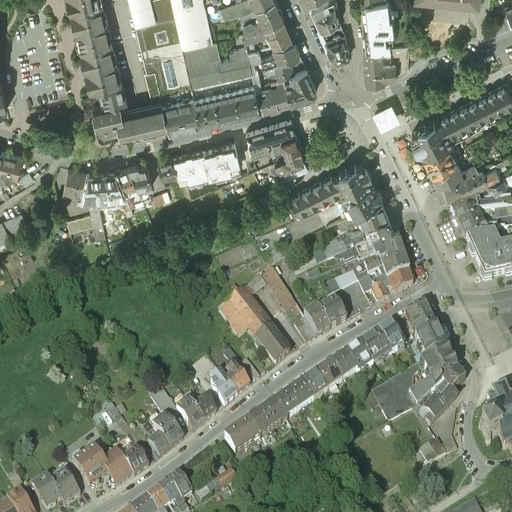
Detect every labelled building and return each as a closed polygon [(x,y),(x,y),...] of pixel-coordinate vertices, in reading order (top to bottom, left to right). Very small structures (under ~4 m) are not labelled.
[(100,0),(67,0),(71,11),(102,3),(100,0)] [(157,0),(152,1),(151,0),(128,0),(147,73),(154,71),(162,102),(193,95),(190,83),(182,46),(181,46),(171,0),(157,0)] [(203,0),(171,0),(181,46),(182,46),(212,39),(203,0)] [(253,0),(242,0),(221,8),(224,15),(214,16),(215,20),(241,14),(257,7),(253,0)] [(270,0),(257,7),(241,14),(245,32),(250,30),(283,17),(274,0),(270,0)] [(319,0),(316,0),(309,3),(310,6),(311,9),(322,4),(319,0)] [(331,0),(322,4),(311,9),(320,29),(340,20),(335,0),(331,0)] [(380,0),(376,1),(364,3),(364,4),(367,33),(363,33),(365,50),(380,48),(391,47),(390,40),(392,40),(391,31),(393,31),(392,17),(394,17),(393,9),(391,9),(390,7),(389,7),(387,0),(380,0)] [(121,81),(102,3),(71,11),(90,88),(97,87),(98,90),(98,91),(97,92),(99,98),(100,98),(100,99),(100,101),(111,98),(112,102),(120,100),(126,99),(122,81),(121,81)] [(283,17),(250,30),(252,38),(257,36),(264,34),(267,30),(273,44),(291,36),(283,17)] [(250,30),(245,32),(243,33),(247,51),(256,49),(252,38),(250,30)] [(339,32),(333,34),(334,37),(325,40),(334,58),(337,60),(349,57),(344,34),(340,36),(339,32)] [(243,33),(236,34),(238,46),(234,48),(234,49),(229,50),(231,57),(220,59),(219,54),(216,55),(221,76),(251,70),(249,61),(247,51),(243,33)] [(212,39),(182,46),(190,83),(206,80),(221,76),(216,55),(219,54),(216,39),(212,39)] [(294,41),(273,46),(276,54),(274,54),(261,59),(263,66),(274,62),(273,61),(288,56),(289,56),(291,57),(299,53),(294,41)] [(401,47),(395,47),(396,63),(395,63),(395,67),(407,66),(409,46),(401,47)] [(391,47),(380,48),(384,78),(396,77),(396,70),(395,67),(395,63),(396,63),(395,47),(391,47)] [(365,50),(363,50),(367,84),(384,82),(384,78),(380,48),(365,50)] [(256,49),(247,51),(249,61),(261,59),(259,49),(256,49)] [(300,56),(293,59),(290,61),(294,71),(305,66),(300,56)] [(274,62),(263,66),(265,74),(273,74),(278,74),(274,64),(274,62)] [(294,71),(290,72),(292,79),(285,81),(290,100),(313,94),(315,88),(305,66),(294,71)] [(206,80),(190,83),(193,95),(194,98),(254,83),(252,75),(251,70),(221,76),(206,80)] [(147,73),(144,73),(152,105),(162,102),(154,71),(147,73)] [(271,83),(265,84),(266,87),(261,88),(257,71),(255,72),(256,74),(252,75),(254,83),(260,108),(290,100),(285,81),(278,83),(277,82),(271,83)] [(290,72),(283,75),(285,81),(292,79),(290,72)] [(254,83),(194,98),(199,123),(260,108),(254,83)] [(441,119),(434,122),(427,125),(427,126),(425,127),(424,126),(418,130),(412,134),(424,158),(446,146),(446,147),(453,143),(480,129),(495,122),(491,115),(511,104),(511,98),(506,87),(504,88),(503,87),(497,90),(498,91),(494,92),(488,95),(485,97),(484,96),(479,99),(479,100),(475,102),(475,101),(469,104),(470,105),(466,106),(460,109),(457,111),(456,110),(451,113),(451,114),(447,116),(447,115),(441,118),(441,119)] [(193,95),(162,102),(168,125),(169,130),(199,123),(194,98),(193,95)] [(112,102),(106,103),(92,106),(96,126),(99,126),(101,135),(119,131),(120,135),(168,125),(162,102),(152,105),(123,111),(120,100),(112,102)] [(391,103),(372,113),(380,131),(400,121),(391,103)] [(291,118),(245,132),(249,145),(265,139),(268,138),(269,140),(279,137),(295,132),(291,118)] [(480,129),(460,140),(464,150),(485,139),(480,129)] [(295,132),(279,137),(280,142),(271,145),(274,154),(276,160),(300,150),(295,132)] [(249,145),(248,145),(253,159),(269,153),(265,139),(249,145)] [(215,143),(216,145),(192,151),(191,148),(186,150),(186,152),(173,156),(177,174),(179,181),(185,179),(186,182),(241,168),(234,141),(222,144),(221,141),(215,143)] [(446,146),(424,158),(433,175),(455,163),(448,152),(449,151),(446,147),(446,146)] [(21,155),(1,150),(0,154),(0,169),(16,174),(21,155)] [(276,160),(274,161),(276,166),(278,171),(283,181),(308,170),(300,150),(276,160)] [(173,156),(158,159),(162,178),(177,174),(173,156)] [(502,159),(495,163),(497,169),(504,165),(502,159)] [(455,163),(433,175),(440,190),(448,186),(449,186),(448,184),(463,177),(464,179),(482,170),(479,163),(461,172),(456,162),(455,163)] [(362,163),(356,166),(355,165),(348,169),(349,169),(346,170),(339,173),(339,174),(332,178),(331,177),(324,180),(324,181),(321,183),(320,182),(313,185),(314,186),(310,188),(310,187),(302,191),(303,191),(299,193),(292,196),(292,197),(290,198),(300,218),(318,210),(323,208),(340,200),(340,199),(354,193),(372,183),(369,178),(369,177),(365,169),(362,163)] [(147,164),(140,166),(136,164),(129,166),(142,198),(150,195),(147,185),(152,184),(147,164)] [(129,166),(120,169),(119,168),(116,169),(125,192),(120,194),(125,208),(130,206),(134,205),(133,201),(142,198),(129,166)] [(88,172),(68,168),(62,195),(63,196),(68,197),(69,194),(82,196),(88,172)] [(495,168),(484,174),(488,183),(499,177),(495,168)] [(16,174),(0,169),(0,181),(18,177),(16,174)] [(115,170),(88,172),(82,196),(90,196),(97,195),(120,194),(125,192),(116,169),(115,169),(115,170)] [(482,170),(464,179),(470,192),(488,183),(484,174),(482,170)] [(29,171),(20,176),(25,184),(34,179),(29,171)] [(511,173),(507,176),(503,179),(504,182),(511,179),(511,178),(511,179),(511,178),(511,173)] [(449,186),(448,186),(455,199),(470,192),(464,179),(449,186)] [(503,179),(488,184),(491,194),(506,189),(504,182),(503,179)] [(372,183),(354,193),(340,199),(340,200),(323,208),(318,210),(324,221),(349,208),(352,214),(353,213),(367,207),(381,201),(379,198),(382,196),(378,189),(376,191),(372,183)] [(455,199),(448,186),(440,190),(447,203),(455,199)] [(506,189),(491,194),(495,203),(495,204),(509,198),(506,189)] [(162,192),(151,196),(155,205),(165,202),(162,192)] [(97,195),(90,196),(91,202),(88,202),(89,215),(66,221),(70,232),(92,227),(97,241),(105,238),(97,195)] [(489,213),(479,218),(484,230),(492,229),(492,226),(497,225),(494,210),(506,209),(511,207),(511,206),(509,198),(495,204),(495,203),(491,204),(491,211),(489,211),(489,213)] [(478,200),(475,201),(450,210),(454,219),(472,210),(473,213),(476,212),(489,211),(491,211),(491,204),(480,205),(478,200)] [(381,201),(367,207),(353,213),(358,228),(362,227),(366,226),(388,217),(381,201)] [(130,206),(125,208),(127,216),(133,214),(130,206)] [(506,209),(494,210),(497,225),(492,226),(492,229),(495,229),(504,229),(504,231),(511,229),(511,217),(507,218),(506,209)] [(472,210),(454,219),(465,241),(488,238),(494,237),(496,237),(495,229),(492,229),(484,230),(479,218),(476,212),(473,213),(472,210)] [(21,212),(2,221),(7,231),(26,223),(21,212)] [(388,217),(366,226),(370,234),(373,233),(375,234),(377,240),(394,233),(388,217)] [(2,221),(0,221),(0,245),(12,240),(7,231),(2,221)] [(366,226),(362,227),(358,228),(357,229),(344,234),(338,239),(334,241),(336,246),(323,252),(328,262),(354,249),(352,246),(354,245),(352,241),(361,237),(365,245),(377,240),(375,234),(373,233),(370,234),(366,226)] [(511,229),(504,231),(504,229),(495,229),(496,237),(494,237),(496,241),(511,237),(511,229)] [(377,240),(356,250),(359,258),(380,248),(381,251),(382,254),(399,246),(394,233),(377,240)] [(361,237),(352,241),(354,245),(352,246),(354,249),(355,249),(365,245),(361,237)] [(511,237),(496,241),(494,237),(488,238),(465,241),(485,282),(501,277),(511,274),(511,237)] [(399,246),(382,254),(381,251),(372,255),(375,261),(352,272),(357,281),(374,273),(381,269),(404,260),(399,246)] [(277,251),(263,257),(270,269),(283,261),(277,251)] [(404,260),(381,269),(374,273),(377,278),(384,275),(385,278),(372,284),(371,284),(374,289),(387,282),(387,281),(409,273),(404,260)] [(276,277),(272,271),(259,279),(259,280),(263,285),(266,284),(276,277)] [(317,272),(307,277),(309,282),(319,277),(317,272)] [(409,273),(387,281),(387,282),(374,289),(371,291),(378,304),(413,284),(409,273)] [(293,303),(276,277),(266,284),(283,310),(293,303)] [(259,280),(247,290),(253,298),(265,288),(263,285),(259,280)] [(370,280),(359,285),(365,295),(371,291),(374,289),(371,284),(372,284),(370,280)] [(335,281),(323,287),(328,297),(339,292),(335,281)] [(234,288),(222,297),(228,305),(240,295),(234,288)] [(228,305),(218,313),(239,338),(248,331),(256,341),(270,330),(247,302),(253,298),(247,290),(240,295),(228,305)] [(336,302),(318,311),(330,331),(347,321),(336,302)] [(293,303),(283,310),(285,314),(295,307),(293,303)] [(423,306),(406,316),(417,338),(435,328),(423,306)] [(318,311),(317,310),(303,319),(304,320),(317,339),(330,331),(318,311)] [(304,320),(294,326),(306,345),(317,339),(304,320)] [(400,339),(390,325),(377,334),(390,352),(391,354),(403,346),(399,340),(400,339)] [(445,350),(435,328),(417,338),(415,339),(426,361),(445,350)] [(290,355),(270,330),(256,341),(258,343),(254,346),(257,350),(261,347),(276,366),(290,355)] [(377,334),(359,346),(372,365),(390,352),(377,334)] [(359,346),(345,356),(356,372),(358,374),(372,365),(359,346)] [(426,361),(420,364),(425,373),(423,374),(425,376),(422,378),(425,383),(414,389),(408,393),(416,406),(417,406),(431,393),(437,387),(441,383),(440,381),(439,380),(457,371),(445,350),(426,361)] [(241,365),(229,351),(223,356),(231,366),(236,372),(237,371),(242,377),(246,373),(241,365)] [(345,356),(331,365),(342,381),(356,372),(345,356)] [(259,379),(245,361),(241,365),(246,373),(254,383),(259,379)] [(342,381),(331,365),(317,375),(328,390),(342,381)] [(242,377),(237,371),(236,372),(231,366),(220,375),(225,381),(237,396),(249,387),(242,377)] [(416,406),(408,393),(414,389),(412,385),(413,380),(415,375),(419,373),(415,367),(410,370),(371,393),(389,422),(413,409),(416,406)] [(457,371),(439,380),(440,381),(441,383),(437,387),(441,390),(435,396),(439,399),(450,390),(452,392),(453,392),(465,380),(457,371)] [(317,375),(303,384),(314,400),(328,390),(317,375)] [(237,396),(225,381),(212,391),(216,396),(214,398),(217,401),(219,400),(224,406),(237,396)] [(314,400),(303,384),(289,394),(300,409),(314,400)] [(511,399),(509,401),(504,389),(491,395),(491,396),(488,398),(487,400),(491,409),(486,412),(491,423),(482,427),(482,426),(479,428),(480,431),(482,430),(487,442),(486,443),(487,446),(490,444),(489,442),(498,438),(503,450),(509,447),(511,454),(511,399)] [(435,396),(431,393),(417,406),(429,416),(424,421),(429,426),(457,396),(453,392),(452,392),(450,390),(439,399),(435,396)] [(190,393),(184,397),(188,402),(193,397),(190,393)] [(300,409),(289,394),(275,403),(285,419),(300,409)] [(216,413),(205,398),(192,408),(204,422),(216,413)] [(192,408),(188,402),(176,411),(192,432),(204,422),(192,408)] [(275,403),(248,421),(258,435),(259,436),(265,432),(266,434),(281,424),(280,422),(285,419),(275,403)] [(121,418),(113,407),(106,412),(115,423),(121,418)] [(183,439),(166,417),(153,428),(159,435),(170,449),(183,439)] [(248,421),(225,437),(234,451),(240,447),(241,448),(253,440),(252,439),(258,435),(248,421)] [(159,435),(148,444),(159,458),(170,449),(159,435)] [(127,436),(112,446),(116,452),(121,459),(136,448),(127,436)] [(437,440),(421,451),(427,461),(419,467),(421,470),(446,454),(442,449),(437,440)] [(453,440),(446,443),(447,445),(450,452),(457,450),(453,440)] [(447,445),(442,449),(446,454),(450,452),(447,445)] [(149,466),(136,448),(121,459),(133,475),(134,476),(149,466)] [(94,449),(74,463),(89,486),(107,474),(116,486),(133,475),(121,459),(116,452),(103,461),(94,449)] [(74,475),(66,463),(61,467),(64,472),(69,479),(74,475)] [(221,477),(197,492),(201,498),(206,497),(211,494),(236,477),(231,470),(226,473),(222,468),(217,471),(221,477)] [(69,479),(64,472),(49,481),(62,500),(65,505),(79,495),(69,479)] [(185,481),(178,473),(168,480),(182,500),(192,493),(184,482),(185,481)] [(24,485),(17,475),(12,478),(18,488),(24,485)] [(49,481),(46,476),(40,480),(41,481),(33,487),(32,486),(31,486),(47,510),(52,506),(52,507),(55,505),(54,504),(62,500),(49,481)] [(182,500),(168,480),(158,488),(169,504),(175,500),(177,501),(177,504),(179,508),(185,504),(182,500)] [(158,488),(147,496),(158,511),(167,511),(165,510),(163,508),(169,504),(158,488)] [(33,511),(20,491),(7,499),(14,511),(33,511)] [(158,511),(147,496),(130,508),(133,511),(158,511)] [(0,503),(0,511),(14,511),(7,499),(0,503)] [(480,511),(475,499),(449,511),(480,511)]
